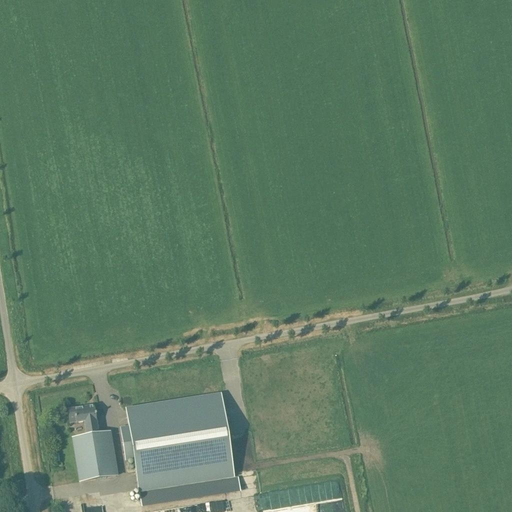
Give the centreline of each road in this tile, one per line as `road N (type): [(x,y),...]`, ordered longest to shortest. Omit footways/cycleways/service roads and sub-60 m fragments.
road 1 (unclassified): [(15,384),(511,289)]
road 2 (unclassified): [(35,511),(15,384)]
